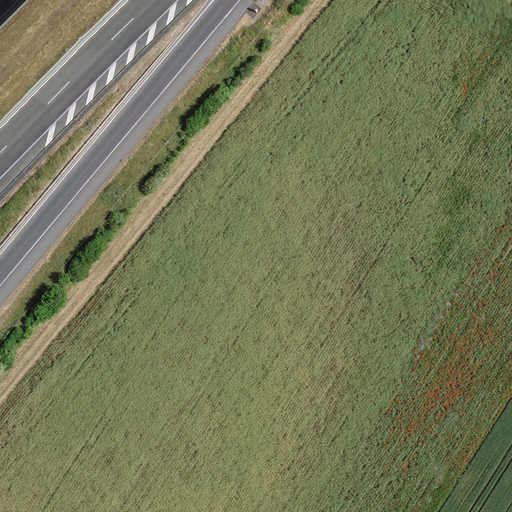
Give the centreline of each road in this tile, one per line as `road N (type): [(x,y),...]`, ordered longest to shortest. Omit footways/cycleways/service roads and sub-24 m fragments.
road 1 (motorway): [(0,277),(229,0)]
road 2 (motorway): [(0,154),(153,0)]
